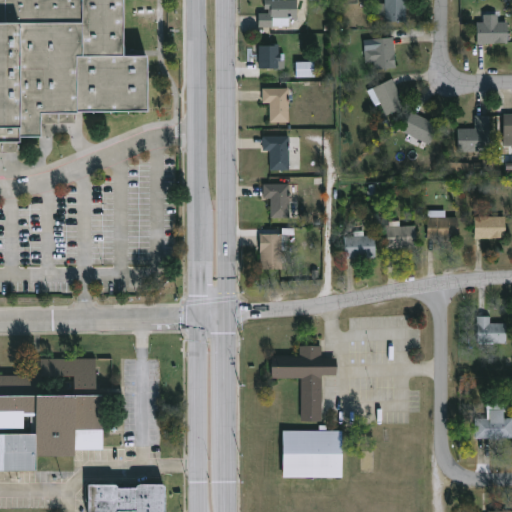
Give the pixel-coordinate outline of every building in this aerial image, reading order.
[(0,0),(0,142),(23,143),(23,138),(43,138),(44,125),(77,124),(78,113),(151,113),(151,59),(127,57),(127,0),(0,0)] [(290,26),(259,26),(259,12),(264,12),(264,0),(298,0),(298,18),(290,18),(290,26)] [(407,0),(407,22),(385,22),(385,0),(407,0)] [(509,43),(478,43),(478,22),(509,22),(509,43)] [(374,68),(374,63),(366,63),(366,37),(395,37),(395,68),(374,68)] [(283,68),(259,68),(259,45),(283,45),(283,68)] [(315,62),(296,62),(296,77),(315,77),(315,62)] [(405,108),(384,115),(375,86),(396,79),(405,108)] [(289,122),(270,122),(270,103),(262,103),(262,88),(289,88),(289,122)] [(432,145),(402,130),(411,111),(441,126),(432,145)] [(511,114),(503,115),(504,146),(511,145),(511,114)] [(459,152),(459,128),(476,128),(476,115),(492,115),(492,152),(459,152)] [(263,150),(263,136),(289,136),(289,170),(270,170),(270,150),(263,150)] [(290,218),(271,218),(271,198),(264,198),(264,184),(290,184),(290,218)] [(429,238),(429,209),(448,209),(448,218),(460,218),(460,238),(429,238)] [(507,216),(507,238),(476,238),(476,216),(507,216)] [(416,226),(416,249),(387,249),(387,226),(416,226)] [(285,234),(285,270),(261,270),(261,234),(285,234)] [(346,258),(346,235),(377,235),(377,258),(346,258)] [(491,324),(508,324),(508,343),(477,343),(477,316),(491,316),(491,324)] [(300,420),(301,377),(272,377),(272,354),(298,354),(298,344),(322,345),(322,364),(337,364),(337,374),(322,374),(321,421),(300,420)] [(40,358),(95,357),(95,388),(73,388),(73,385),(40,385),(40,358)] [(36,393),(102,392),(102,429),(101,429),(102,448),(75,448),(75,455),(35,455),(35,470),(0,470),(0,374),(36,374),(36,393)] [(511,418),(511,438),(487,438),(487,409),(505,409),(505,418),(511,418)] [(282,476),(282,429),(342,429),(342,476),(282,476)] [(164,483),(164,511),(85,511),(85,483),(164,483)]
